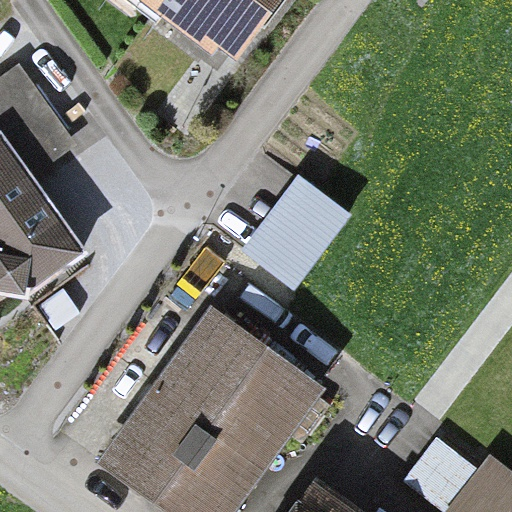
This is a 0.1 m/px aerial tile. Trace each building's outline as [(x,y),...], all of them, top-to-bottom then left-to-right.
[(172,0),(235,47),(270,0),(172,0)] [(0,289),(23,293),(81,253),(0,140),(0,289)] [(292,287),(347,215),(316,191),(298,178),(244,250),(292,287)] [(216,316),(108,464),(174,511),(222,511),(314,387),(216,316)] [(446,511),(479,470),(437,437),(403,480),(443,511),(446,511)] [(511,511),(511,498),(484,477),(456,511),(511,511)] [(327,511),(315,503),(308,511),(327,511)]
